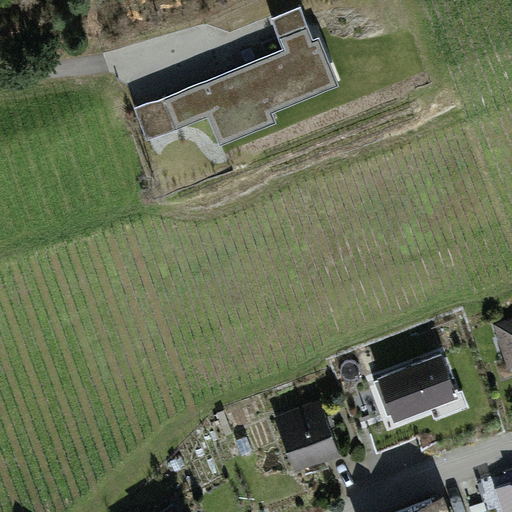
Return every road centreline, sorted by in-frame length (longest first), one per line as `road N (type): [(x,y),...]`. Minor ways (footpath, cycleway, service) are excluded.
road 1 (residential): [(0,80),(201,44)]
road 2 (residential): [(511,454),(405,488),(368,511)]
